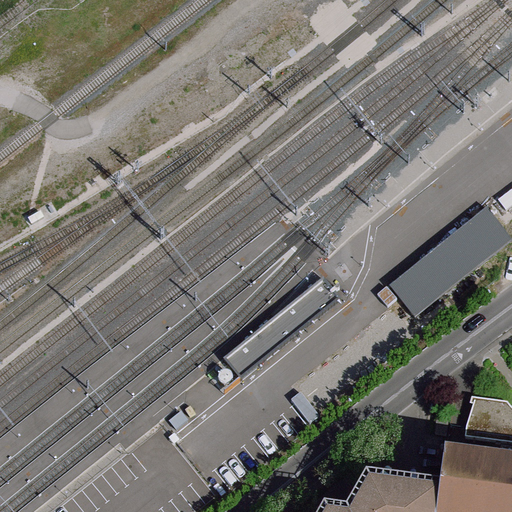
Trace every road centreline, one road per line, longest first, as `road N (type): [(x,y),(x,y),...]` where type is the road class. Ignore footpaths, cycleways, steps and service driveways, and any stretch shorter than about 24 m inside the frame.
road 1 (tertiary): [(511,306),(255,511)]
road 2 (track): [(252,0),(90,124),(58,128),(16,101)]
